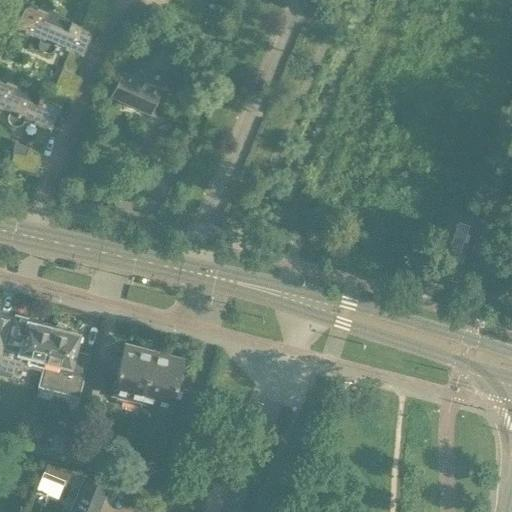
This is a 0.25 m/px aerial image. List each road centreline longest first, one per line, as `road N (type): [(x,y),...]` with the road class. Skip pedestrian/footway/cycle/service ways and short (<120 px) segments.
road 1 (residential): [(193,270),(301,0)]
road 2 (residential): [(34,235),(129,0)]
road 3 (residential): [(228,511),(307,301)]
road 4 (tertiary): [(307,301),(343,321),(511,377)]
road 5 (tertiary): [(511,353),(307,301)]
road 6 (tertiary): [(193,270),(34,235)]
